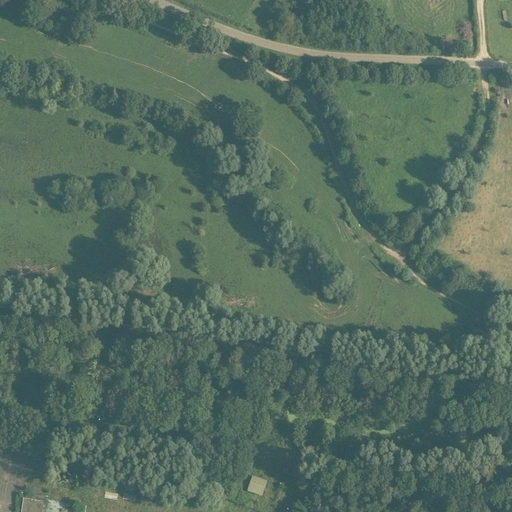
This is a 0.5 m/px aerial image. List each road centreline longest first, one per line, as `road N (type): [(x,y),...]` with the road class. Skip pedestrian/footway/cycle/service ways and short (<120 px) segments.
road 1 (track): [(511,330),(417,279),(371,235),(307,94),(93,0)]
road 2 (unclassified): [(511,66),(291,50),(154,0)]
road 3 (track): [(400,259),(468,171),(485,125),(478,0)]
